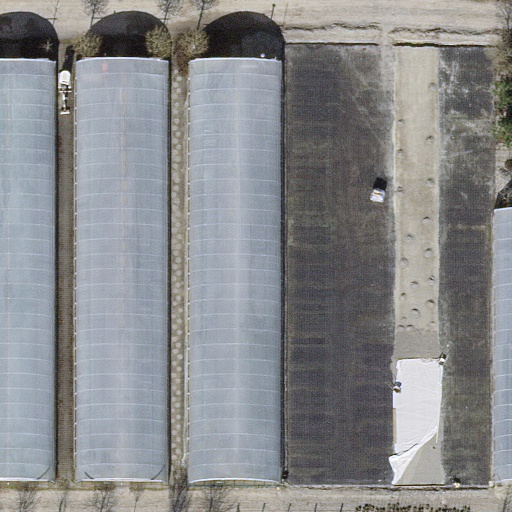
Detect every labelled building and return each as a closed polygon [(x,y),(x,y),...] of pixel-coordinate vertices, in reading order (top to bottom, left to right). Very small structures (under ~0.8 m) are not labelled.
[(57,61),(0,61),(0,480),(57,480),(57,61)] [(171,61),(79,61),(79,481),(171,481),(171,61)] [(282,61),(191,61),(193,481),(284,481),(282,61)] [(434,64),(403,64),(406,480),(438,480),(434,64)] [(511,210),(497,210),(496,483),(511,483),(511,210)]
